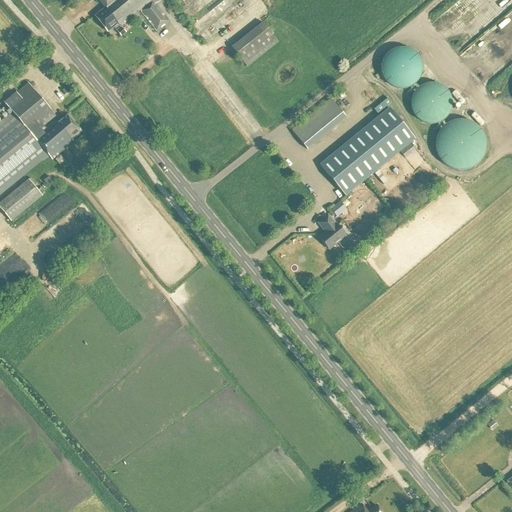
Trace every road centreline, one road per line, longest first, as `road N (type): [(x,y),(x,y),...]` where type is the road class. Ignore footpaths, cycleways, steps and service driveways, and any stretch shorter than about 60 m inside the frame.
road 1 (secondary): [(449,511),(29,0)]
road 2 (track): [(335,511),(511,378)]
